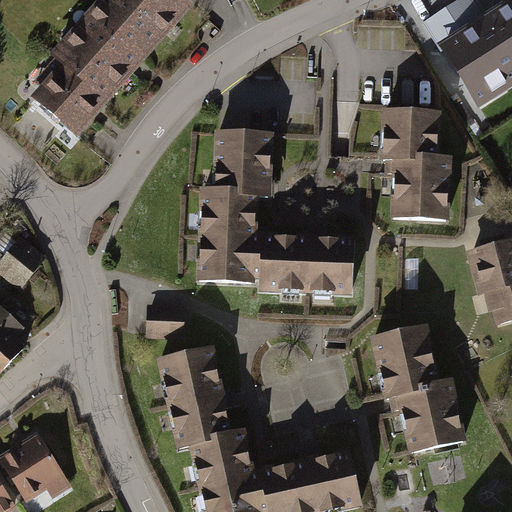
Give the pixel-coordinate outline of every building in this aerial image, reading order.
[(79,31),(84,36),(128,75),(187,7),(178,0),(106,0),(102,5),(108,9),(96,22),(91,17),(79,31)] [(471,0),(461,0),(423,25),(441,53),(444,51),(477,103),(489,96),(485,89),(500,79),(505,86),(511,81),(511,7),(487,23),(471,0)] [(66,67),(37,100),(75,134),(128,75),(84,36),(73,48),(68,44),(55,58),(66,67)] [(437,116),(386,114),(385,136),(391,136),(391,151),(384,150),(384,161),(388,161),(387,174),(396,174),(396,181),(402,181),(401,196),(395,196),(394,220),(446,221),(448,160),(436,160),(437,116)] [(271,137),(218,135),(217,171),(223,171),(222,186),(216,186),(216,192),(269,194),(271,137)] [(216,192),(203,192),(203,214),(209,214),(208,229),(202,229),(201,246),(207,246),(207,261),(200,261),(200,282),(252,283),(252,278),(253,239),(255,198),(268,198),(269,194),(216,192)] [(351,294),(353,242),(324,241),(324,232),(308,231),(307,241),(253,239),(252,278),(261,278),(260,290),(283,291),(284,285),(299,286),(299,292),(308,292),(315,293),(316,286),(330,287),(330,293),(351,294)] [(42,260),(19,242),(0,266),(0,269),(22,287),(42,260)] [(511,244),(472,255),(483,294),(492,291),(500,324),(511,321),(511,244)] [(419,260),(405,259),(405,290),(418,290),(419,260)] [(0,355),(9,365),(25,348),(14,337),(22,329),(0,308),(0,355)] [(182,312),(149,311),(149,334),(182,335),(182,312)] [(425,328),(374,339),(382,376),(388,374),(391,388),(385,389),(387,396),(387,400),(391,399),(394,411),(402,409),(404,416),(410,414),(413,429),(408,430),(413,453),(463,442),(450,382),(437,385),(425,328)] [(211,350),(160,361),(165,384),(171,382),(174,396),(168,397),(172,414),(178,413),(181,427),(176,429),(179,446),(230,435),(224,409),(233,407),(229,391),(221,393),(211,350)] [(0,374),(9,365),(0,355),(0,374)] [(259,511),(252,476),(242,432),(230,435),(179,446),(180,449),(192,446),(196,466),(202,464),(205,479),(199,480),(203,497),(209,495),(213,510),(207,511),(206,511),(259,511)] [(62,476),(38,438),(1,461),(26,499),(62,476)] [(360,504),(349,454),(321,460),(319,451),(303,455),(305,464),(252,476),(259,511),(268,511),(269,511),(297,511),(308,510),(308,511),(325,511),(324,506),(339,503),(340,509),(360,504)] [(393,495),(414,492),(411,471),(390,474),(393,495)] [(0,485),(0,511),(5,511),(14,507),(0,485)]
